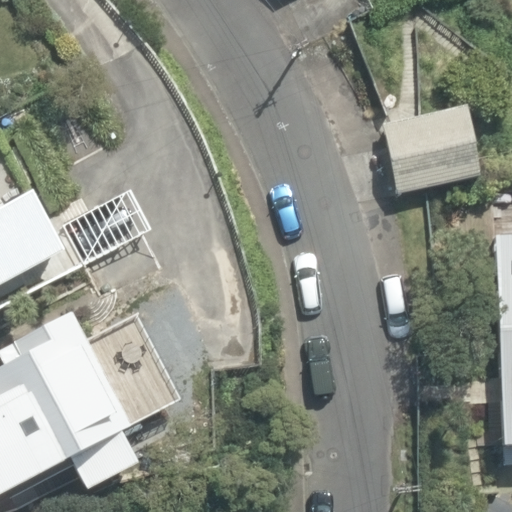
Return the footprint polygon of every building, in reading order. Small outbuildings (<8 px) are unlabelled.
[(476,176),(459,106),(381,123),(395,194),(476,176)] [(0,281),(58,250),(26,189),(0,203),(0,281)] [(167,262),(127,190),(59,226),(98,299),(167,262)] [(511,234),(492,236),(499,444),(511,443),(511,234)] [(0,489),(63,457),(81,490),(133,463),(116,430),(126,426),(95,367),(100,364),(89,346),(85,348),(65,309),(36,324),(39,328),(0,347),(0,361),(1,363),(0,363),(0,489)]
